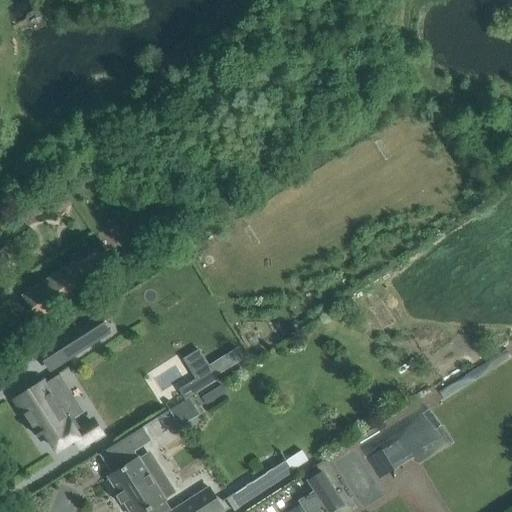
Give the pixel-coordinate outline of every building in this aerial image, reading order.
[(35,287),(22,295),(35,316),(37,315),(43,324),(57,314),(51,305),(89,281),(76,261),(35,287)] [(97,314),(56,340),(68,359),(109,333),(97,314)] [(197,378),(180,389),(186,400),(218,380),(211,370),(197,378)] [(29,405),(22,409),(39,437),(46,433),(57,450),(77,438),(80,436),(70,421),(74,418),(84,412),(66,385),(64,387),(57,377),(46,384),(45,381),(23,395),(29,405)] [(381,479),(451,441),(437,415),(366,453),(381,479)] [(143,427),(100,454),(113,475),(109,477),(120,494),(117,496),(117,497),(118,496),(123,503),(122,503),(122,504),(125,502),(131,511),(220,511),(224,510),(210,488),(172,511),(165,501),(166,500),(166,499),(173,494),(148,454),(140,459),(140,458),(136,451),(152,441),(143,427)] [(287,461),(228,500),(235,511),(295,472),(287,461)] [(333,511),(344,505),(323,471),(309,480),(317,492),(301,501),(302,502),(303,502),(308,511),(333,511)]
